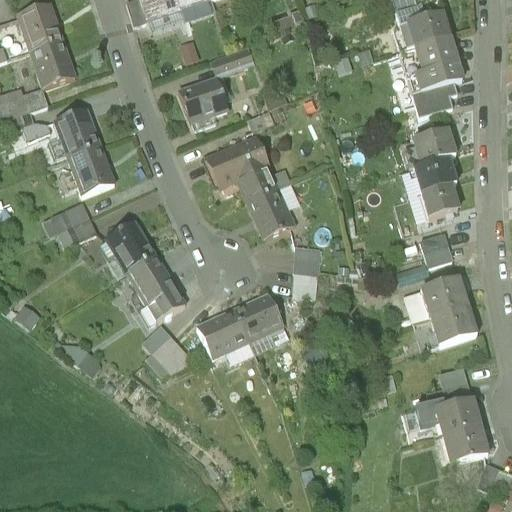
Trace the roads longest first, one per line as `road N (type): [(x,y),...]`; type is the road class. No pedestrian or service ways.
road 1 (residential): [(511,371),(489,238),(487,0)]
road 2 (residential): [(105,0),(190,227),(226,278)]
